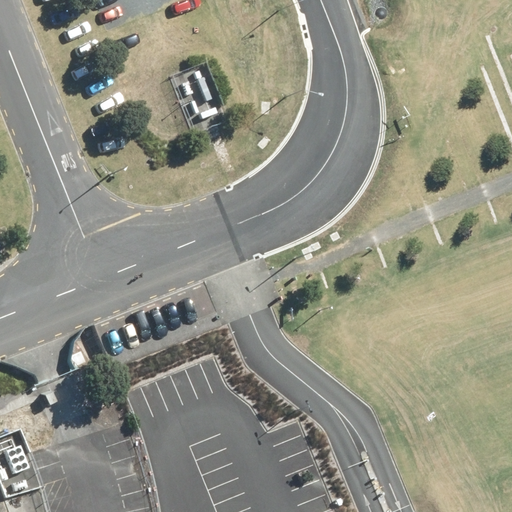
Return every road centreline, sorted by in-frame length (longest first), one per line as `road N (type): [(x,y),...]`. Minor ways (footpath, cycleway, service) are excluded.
road 1 (unclassified): [(208,235),(307,187),(335,147),(345,126),(347,79),(322,0)]
road 2 (unclassified): [(0,2),(113,271)]
road 3 (unclassified): [(113,271),(0,317)]
